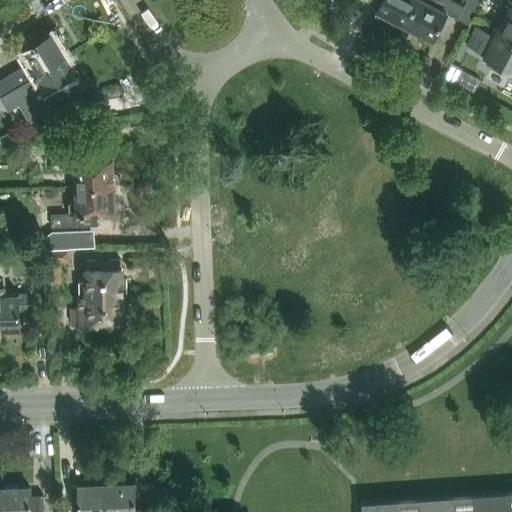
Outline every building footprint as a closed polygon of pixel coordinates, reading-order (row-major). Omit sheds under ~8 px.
[(404,25),(417,0),(380,0),(381,0),(376,10),(404,25)] [(433,39),(447,13),(458,19),(464,6),(453,0),(417,0),(404,25),(419,32),(417,36),(429,42),(431,38),(433,39)] [(481,0),(467,0),(464,6),(458,19),(469,25),(481,0)] [(511,0),(508,0),(496,25),(511,34),(511,0)] [(511,34),(496,25),(492,33),(477,26),(467,45),(490,56),(487,63),(511,75),(511,34)] [(14,71),(6,76),(17,94),(25,89),(20,82),(67,54),(61,45),(63,42),(64,37),(62,33),(57,33),(54,33),(52,30),(37,39),(32,31),(17,40),(30,61),(14,71)] [(6,76),(0,79),(0,92),(8,105),(19,98),(29,116),(54,101),(55,104),(70,95),(65,87),(80,78),(67,54),(20,82),(25,89),(17,94),(6,76)] [(462,70),(456,82),(474,92),(480,80),(462,70)] [(74,169),(75,185),(115,182),(115,180),(118,180),(121,177),(121,173),(117,170),(114,169),(113,154),(96,155),(95,141),(93,141),(93,143),(58,145),(58,157),(66,157),(67,169),(74,169)] [(115,182),(75,185),(76,200),(69,200),(70,211),(52,212),(53,224),(98,222),(98,225),(99,225),(99,211),(116,210),(115,182)] [(0,239),(0,326),(21,326),(20,309),(28,309),(28,292),(6,293),(4,243),(0,239)] [(48,248),(48,261),(60,261),(70,261),(70,247),(48,248)] [(122,259),(87,260),(88,280),(80,281),(80,296),(81,296),(123,295),(123,293),(128,293),(127,279),(123,279),(123,267),(122,267),(122,259)] [(60,261),(48,261),(49,283),(61,283),(60,261)] [(124,322),(123,295),(81,296),(81,307),(73,307),(74,324),(107,323),(107,327),(120,327),(120,322),(124,322)] [(111,484),(107,484),(107,511),(136,511),(135,483),(122,484),(122,480),(111,480),(111,484)] [(107,511),(107,484),(76,485),(76,501),(81,501),(80,511),(107,511)] [(4,487),(2,487),(3,511),(43,511),(43,495),(31,495),(30,487),(18,487),(17,485),(4,485),(4,487)] [(511,511),(511,491),(362,501),(362,511),(511,511)]
